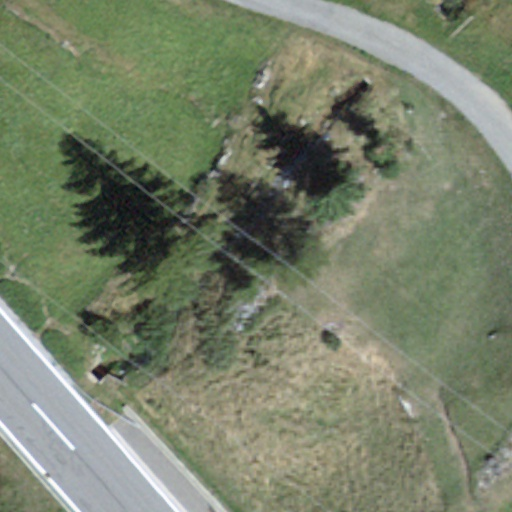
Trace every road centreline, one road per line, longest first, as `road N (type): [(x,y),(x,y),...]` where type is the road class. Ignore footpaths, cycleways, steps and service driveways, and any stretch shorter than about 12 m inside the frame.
road 1 (unclassified): [(291,0),(345,23),(494,113),(511,135)]
road 2 (primary): [(0,367),(123,511)]
